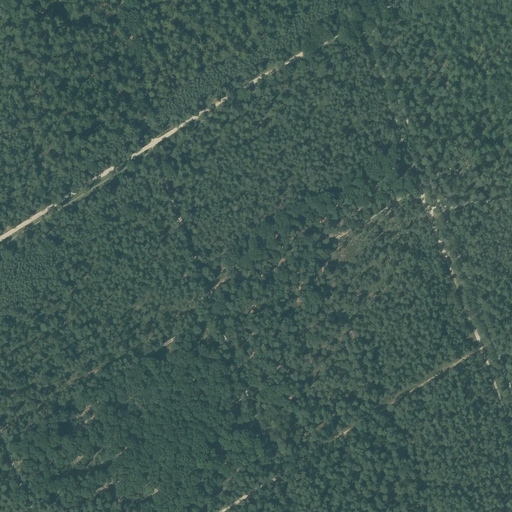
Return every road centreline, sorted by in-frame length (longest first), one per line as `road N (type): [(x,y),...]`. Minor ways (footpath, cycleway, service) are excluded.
road 1 (track): [(123,0),(144,135),(293,511)]
road 2 (track): [(5,445),(419,186)]
road 3 (track): [(0,239),(256,80),(409,0)]
road 4 (track): [(511,432),(359,20)]
road 5 (track): [(361,0),(511,392)]
road 6 (track): [(277,470),(481,349)]
